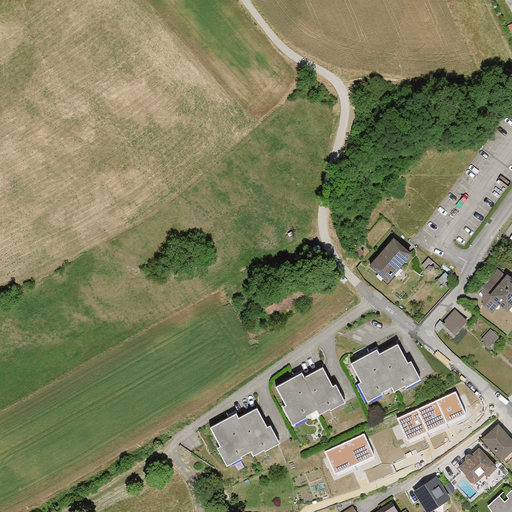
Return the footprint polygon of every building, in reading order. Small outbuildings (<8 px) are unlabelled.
[(389,276),(413,250),(395,233),(371,260),(389,276)] [(509,307),(511,303),(511,272),(509,270),(506,273),(499,267),(483,284),(509,307)] [(312,274),(266,305),(274,318),(321,287),(312,274)] [(442,323),(454,334),(470,319),(458,307),(442,323)] [(483,337),(489,344),(501,334),(495,327),(483,337)] [(378,346),(350,361),(369,397),(393,384),(396,389),(421,375),(411,358),(410,359),(399,339),(380,350),(378,346)] [(302,372),(274,388),(294,424),(318,411),(320,415),(345,402),(336,385),(335,385),(324,365),(305,376),(302,372)] [(456,392),(397,419),(407,441),(466,414),(456,392)] [(236,412),(208,428),(227,464),(251,451),(254,456),(279,442),(269,425),(268,425),(257,406),(238,416),(236,412)] [(502,455),(511,445),(511,434),(500,422),(484,436),(502,455)] [(364,435),(325,452),(335,474),(374,457),(364,435)] [(461,463),(477,480),(486,471),(489,473),(499,463),(481,444),(461,463)] [(418,488),(432,510),(451,498),(437,476),(418,488)] [(499,496),(488,506),(491,511),(511,511),(511,490),(506,496),(509,498),(505,502),(499,496)] [(374,511),(404,511),(403,510),(399,511),(396,511),(390,502),(374,511)] [(343,511),(360,511),(355,503),(343,511)]
